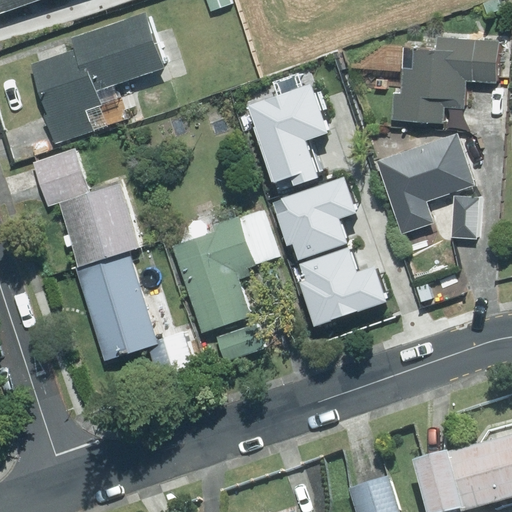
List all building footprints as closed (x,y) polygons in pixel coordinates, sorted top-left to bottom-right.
[(2,0),(7,12),(40,0),(2,0)] [(237,3),(236,0),(211,0),(215,11),(237,3)] [(159,7),(37,52),(66,141),(139,118),(126,79),(177,62),(159,7)] [(505,82),(507,38),(445,37),(444,43),(426,43),(425,63),(414,63),(413,90),(396,90),(395,119),(454,121),(455,106),(477,107),(478,81),(505,82)] [(254,56),(233,43),(222,62),(243,75),(254,56)] [(485,180),(467,130),(384,161),(411,235),(445,222),(436,197),(485,180)] [(372,183),(329,138),(309,157),(320,169),(296,191),(292,186),(280,197),(287,204),(281,210),(318,249),(303,264),(333,296),(347,283),(351,287),(393,247),(351,203),(372,183)] [(82,143),(39,159),(56,203),(67,199),(92,266),(136,250),(160,241),(136,176),(99,189),(82,143)] [(487,193),(460,193),(460,235),(487,235),(487,193)] [(273,206),(181,238),(214,331),(266,312),(252,274),(262,270),(258,261),(288,250),(273,206)] [(136,250),(92,266),(85,269),(117,358),(168,339),(136,250)] [(265,319),(221,334),(229,358),(273,343),(265,319)] [(192,331),(168,339),(155,344),(169,381),(206,368),(192,331)] [(511,439),(426,460),(438,511),(468,511),(511,501),(511,439)] [(406,511),(395,475),(355,488),(362,511),(406,511)]
